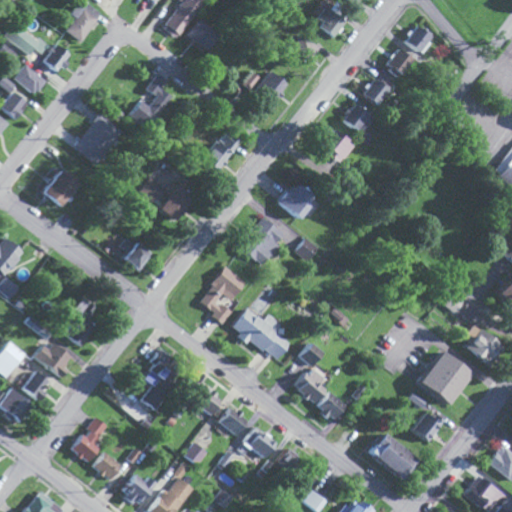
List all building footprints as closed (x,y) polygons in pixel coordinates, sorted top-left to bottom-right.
[(200,4),(194,0),(181,0),(161,28),(176,38),(200,4)] [(83,8),(75,4),(69,14),(73,16),(64,32),(81,42),(99,11),(85,3),(83,8)] [(333,35),(343,21),(324,7),(313,22),(333,35)] [(217,35),(199,19),(185,34),(204,50),(217,35)] [(30,47),(44,56),(50,46),(9,22),(0,37),(27,53),(30,47)] [(424,39),(428,33),(415,24),(402,42),(422,54),(430,43),(424,39)] [(315,48),(294,28),(281,41),(303,61),(315,48)] [(68,54),(53,44),(41,61),(57,71),(68,54)] [(409,57),(395,49),(384,67),(397,75),(409,57)] [(11,78),(33,95),(44,81),(23,64),(11,78)] [(269,103),(285,84),(268,70),(253,90),(269,103)] [(0,86),(7,92),(13,85),(2,75),(0,77),(0,86)] [(360,95),(373,105),(389,87),(375,76),(360,95)] [(0,109),(12,119),(25,103),(11,92),(0,105),(0,109)] [(340,118),(355,134),(371,120),(356,103),(340,118)] [(121,130),(97,113),(72,148),(96,165),(121,130)] [(201,159),(217,169),(237,141),(221,130),(201,159)] [(340,163),(354,145),(333,130),(319,147),(340,163)] [(511,151),(494,177),(510,189),(505,195),(511,199),(511,151)] [(37,192),(55,206),(73,184),(56,170),(37,192)] [(148,199),(159,185),(148,177),(137,191),(148,199)] [(296,218),(313,197),(293,182),(277,203),(296,218)] [(154,208),(170,220),(187,198),(172,186),(154,208)] [(239,248),(262,266),(277,245),(274,242),(281,233),(261,218),(239,248)] [(293,252),(307,261),(316,246),(303,237),(293,252)] [(148,255),(131,242),(119,258),(136,271),(148,255)] [(196,303),(222,322),(229,312),(215,301),(221,294),(230,300),(244,281),(223,266),(196,303)] [(493,295),(511,306),(511,277),(506,274),(493,295)] [(440,306),(456,312),(461,299),(446,292),(440,306)] [(61,334),(75,346),(101,314),(80,298),(72,308),(77,313),(61,334)] [(273,361),(288,342),(274,332),(280,324),(266,314),(261,321),(244,308),(229,328),(273,361)] [(343,325),(347,317),(330,308),(326,316),(343,325)] [(466,342),(462,349),(486,365),(500,345),(469,324),(460,338),(466,342)] [(0,374),(4,378),(23,355),(6,341),(0,348),(0,374)] [(319,351),(306,343),(297,357),(311,365),(319,351)] [(38,344),(30,358),(57,376),(69,357),(49,344),(46,349),(38,344)] [(163,370),(170,357),(157,349),(131,395),(156,409),(175,377),(163,370)] [(468,373),(438,351),(415,384),(445,405),(468,373)] [(313,403),(323,388),(318,384),(322,377),(308,367),(294,387),(304,394),(302,397),(313,403)] [(47,382),(31,371),(19,389),(34,400),(47,382)] [(218,397),(199,387),(190,404),(209,414),(218,397)] [(0,404),(0,415),(11,423),(26,400),(9,390),(0,404)] [(314,407),(331,420),(343,405),(327,391),(314,407)] [(217,423),(236,434),(245,417),(226,406),(217,423)] [(409,432),(428,442),(439,421),(421,411),(409,432)] [(85,462),(96,447),(92,444),(105,425),(94,417),(81,435),(78,433),(67,450),(85,462)] [(264,461),(274,439),(249,427),(241,445),(246,447),(244,452),(264,461)] [(414,460),(381,433),(366,452),(399,479),(414,460)] [(183,455),(196,465),(205,452),(192,443),(183,455)] [(511,478),(511,455),(500,445),(485,462),(509,483),(511,478)] [(275,461),(285,470),(297,456),(287,447),(275,461)] [(108,480),(118,463),(99,452),(90,467),(98,472),(97,473),(108,480)] [(173,511),(191,488),(179,479),(188,467),(181,462),(172,474),(177,478),(166,492),(163,489),(145,511),(173,511)] [(153,482),(146,477),(143,481),(133,474),(119,494),(137,506),(153,482)] [(301,502),(315,511),(318,511),(326,500),(310,489),(301,502)] [(59,511),(61,510),(37,492),(20,511),(59,511)] [(374,511),(375,511),(366,503),(362,508),(354,501),(349,508),(344,504),(337,511),(374,511)]
